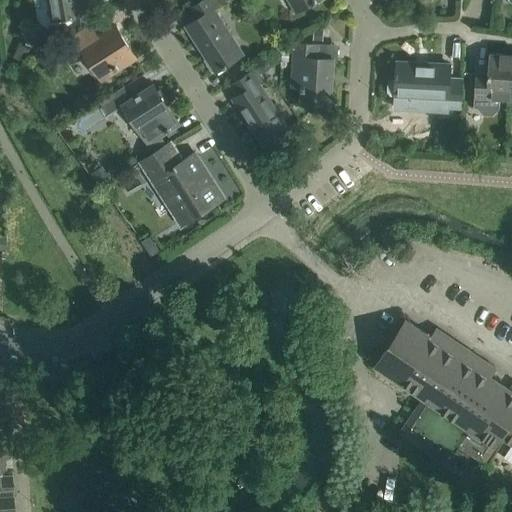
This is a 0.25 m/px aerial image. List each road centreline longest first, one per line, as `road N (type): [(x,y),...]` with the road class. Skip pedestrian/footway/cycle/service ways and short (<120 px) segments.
road 1 (residential): [(0,340),(51,343),(108,318),(270,208)]
road 2 (residential): [(135,0),(270,208)]
road 3 (residential): [(270,208),(354,147),(371,30)]
